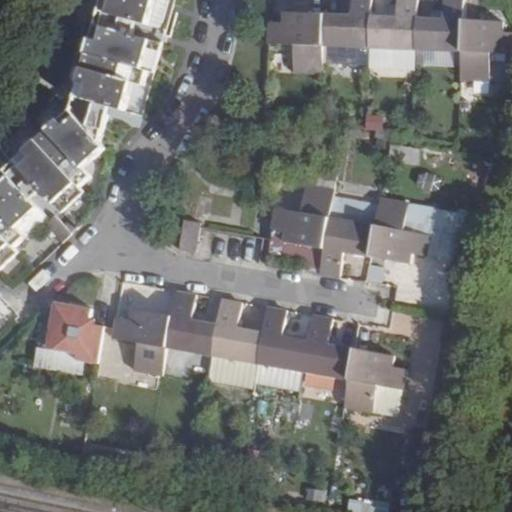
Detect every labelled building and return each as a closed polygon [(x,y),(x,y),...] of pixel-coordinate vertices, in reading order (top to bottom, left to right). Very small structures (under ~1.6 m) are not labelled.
[(159,3),(171,6),(172,0),(108,0),(94,47),(76,110),(8,172),(0,179),(0,268),(17,254),(12,249),(25,236),(19,229),(50,200),(64,215),(87,194),(82,188),(92,178),(86,170),(106,151),(112,144),(118,136),(132,108),(137,89),(145,91),(151,72),(159,74),(167,47),(149,41),(151,31),(159,3)] [(492,56),(511,56),(511,31),(504,31),(504,23),(463,21),(463,0),(442,0),(442,20),(418,19),(418,0),(397,0),(396,18),(371,18),(371,0),(350,0),(350,17),(283,14),(283,23),(269,23),(267,46),(278,47),(291,48),(290,72),(324,73),(324,49),(460,54),(460,80),(492,80),(492,56)] [(162,35),(171,6),(159,3),(151,31),(162,35)] [(277,71),(290,72),(291,48),(278,47),(277,71)] [(404,232),(409,208),(409,205),(380,199),(376,227),(331,219),(335,191),(307,186),(302,213),(277,208),(272,232),(286,234),(284,245),(324,252),(319,276),(342,280),(347,257),(413,269),(414,258),(427,260),(432,237),(404,232)] [(436,214),(409,208),(404,232),(432,237),(436,214)] [(194,230),(196,221),(187,220),(186,229),(194,230)] [(70,236),(56,221),(47,228),(61,243),(70,236)] [(286,337),(289,320),(290,313),(268,309),(264,333),(240,329),(245,305),(223,301),(218,325),(194,321),(199,296),(177,292),(173,317),(131,309),(129,318),(116,316),(111,342),(137,347),(133,373),(162,378),(167,352),(347,384),(343,410),(372,415),(377,389),(404,395),(408,368),(393,366),(395,356),(330,345),(335,321),(313,317),(312,324),(309,341),(286,337)] [(90,311),(55,305),(46,351),(75,356),(74,361),(99,366),(106,329),(96,327),(96,321),(89,320),(90,311)] [(312,324),(289,320),(286,337),(309,341),(312,324)] [(347,511),(350,511),(386,511),(387,505),(349,500),(347,511)]
